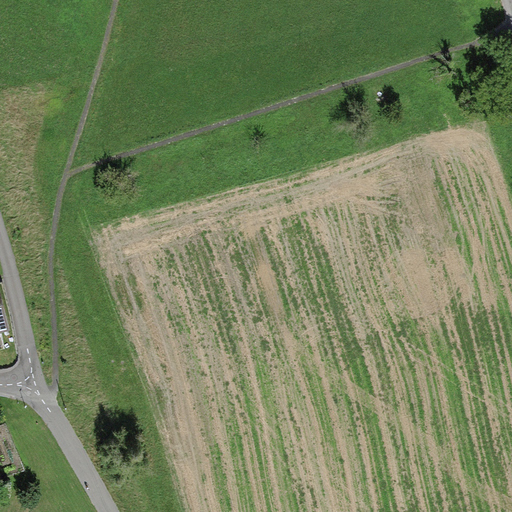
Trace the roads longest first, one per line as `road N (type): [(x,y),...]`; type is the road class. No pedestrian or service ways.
road 1 (residential): [(0,233),(31,382)]
road 2 (residential): [(110,511),(31,382)]
